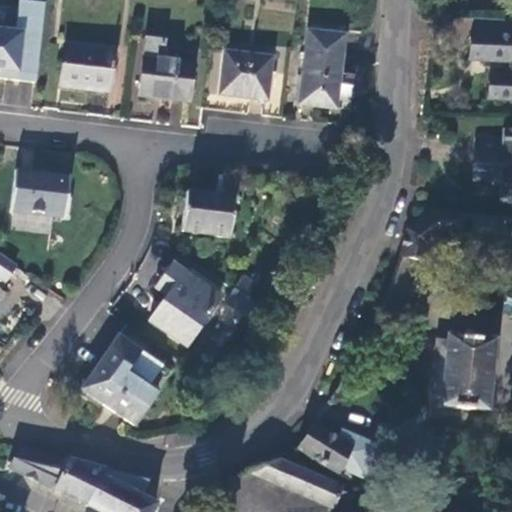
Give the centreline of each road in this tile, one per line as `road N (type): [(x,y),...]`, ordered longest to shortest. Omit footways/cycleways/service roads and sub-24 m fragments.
road 1 (residential): [(181,463),(248,437),(282,405),(304,367),(373,211),(388,156),(397,0)]
road 2 (residential): [(1,420),(127,250),(142,145)]
road 3 (residential): [(329,166),(142,145)]
road 4 (residential): [(1,420),(181,463)]
road 5 (residential): [(142,145),(0,128)]
